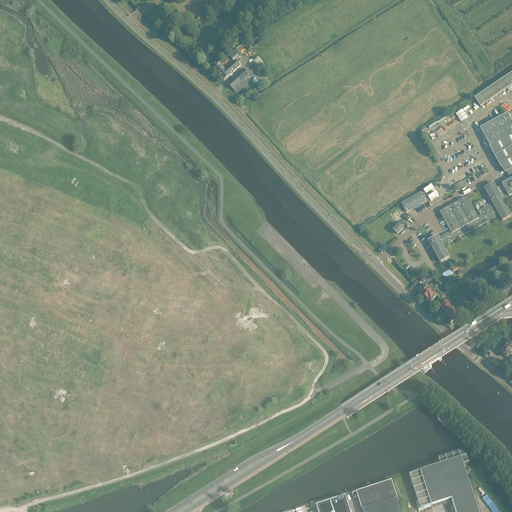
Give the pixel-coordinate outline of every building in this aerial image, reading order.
[(220,64),(215,69),(218,73),(218,74),(220,76),(220,75),(225,80),(230,75),(231,75),(232,74),(232,73),(241,65),(239,64),(240,62),(237,59),(237,60),(236,58),(235,58),(237,55),(239,58),(247,51),(243,47),(246,45),(245,43),(241,45),(231,53),(233,55),(224,63),(228,67),(225,70),(220,64)] [(244,88),(252,81),(249,77),(250,76),(244,69),(228,84),(234,91),(241,85),(244,88)] [(511,73),(475,98),(481,107),(511,85),(511,73)] [(258,112),(265,108),(260,100),(253,105),(258,112)] [(462,122),(469,117),(463,109),(457,113),(462,122)] [(437,236),(429,241),(441,263),(450,258),(443,245),(448,242),(448,243),(500,215),(503,221),(511,216),(503,199),(508,196),(509,197),(511,195),(511,122),(507,114),(481,128),(505,173),(507,172),(511,179),(502,184),(503,185),(497,188),(494,183),(485,188),(493,204),(478,212),(481,216),(478,218),(467,198),(440,212),(451,232),(439,238),(437,236)] [(460,182),(455,185),(458,191),(463,187),(460,182)] [(428,201),(423,192),(402,203),(407,212),(428,201)] [(401,207),(392,215),(397,222),(406,214),(401,207)] [(400,224),(400,223),(393,230),(397,235),(404,228),(402,226),(404,225),(401,222),(400,224)] [(424,297),(425,297),(431,290),(426,285),(420,292),(420,293),(421,293),(422,294),(421,294),(422,294),(423,296),(424,297)] [(431,290),(425,297),(426,298),(427,300),(428,300),(429,300),(428,301),(429,301),(429,300),(430,301),(430,302),(431,302),(437,296),(431,290)] [(446,315),(447,315),(454,307),(447,302),(441,310),(441,311),(442,310),(443,311),(442,311),(443,312),(443,311),(444,312),(444,314),(446,315)] [(454,307),(447,315),(448,315),(448,317),(449,318),(451,318),(452,318),(452,319),(453,319),(453,320),(454,320),(460,313),(461,312),(460,312),(454,307)] [(508,341),(506,338),(502,343),(506,347),(501,353),(504,355),(504,356),(506,357),(507,357),(511,351),(511,344),(508,341)] [(438,459),(440,466),(409,476),(420,510),(451,500),(454,511),(477,511),(463,466),(469,464),(466,457),(465,455),(464,454),(462,453),(460,452),(459,453),(438,459)] [(362,511),(400,511),(391,481),(356,493),(362,511)] [(316,506),(318,511),(349,511),(344,497),(316,506)]
